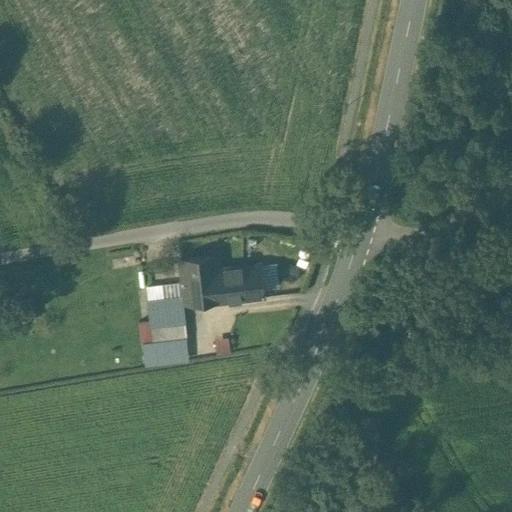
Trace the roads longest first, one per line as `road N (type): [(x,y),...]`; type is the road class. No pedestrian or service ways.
road 1 (unclassified): [(360,235),(229,221),(0,259)]
road 2 (secondary): [(360,235),(241,511)]
road 3 (secondary): [(414,0),(360,235)]
road 4 (unclassified): [(511,196),(419,237),(360,235)]
